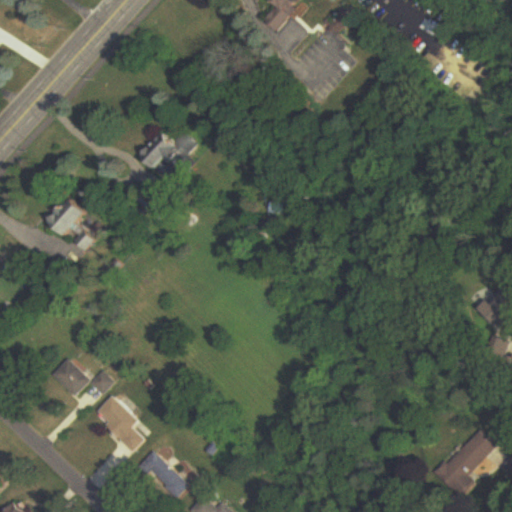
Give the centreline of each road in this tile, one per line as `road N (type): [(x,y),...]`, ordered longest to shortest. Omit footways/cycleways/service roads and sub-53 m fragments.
road 1 (secondary): [(125,0),(0,139)]
road 2 (residential): [(0,408),(105,511)]
